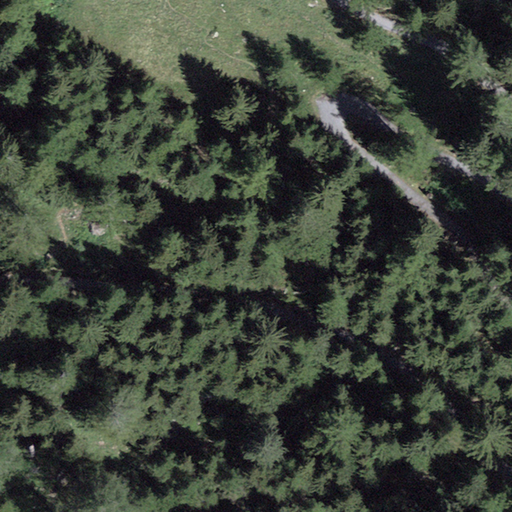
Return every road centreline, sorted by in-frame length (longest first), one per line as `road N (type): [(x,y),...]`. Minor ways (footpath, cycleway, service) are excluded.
road 1 (track): [(0,279),(243,298),(386,359),(453,411),(478,448),(511,475)]
road 2 (track): [(511,308),(448,224),(353,153),(325,114),(337,103),(354,106),(511,199)]
road 3 (track): [(511,102),(437,45),(339,0)]
